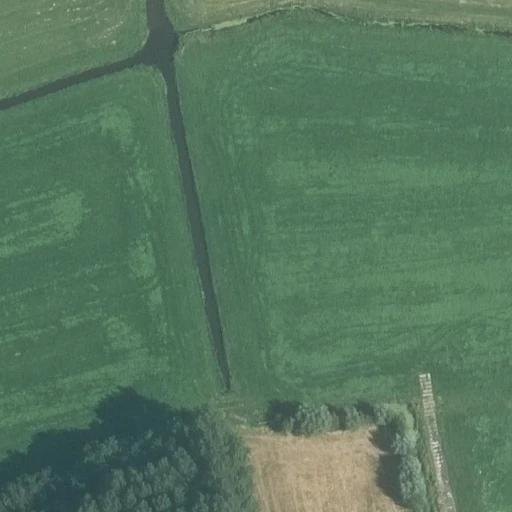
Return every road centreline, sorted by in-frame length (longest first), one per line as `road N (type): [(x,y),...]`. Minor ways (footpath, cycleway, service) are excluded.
road 1 (track): [(282,511),(184,0)]
road 2 (track): [(265,405),(430,392),(457,511)]
